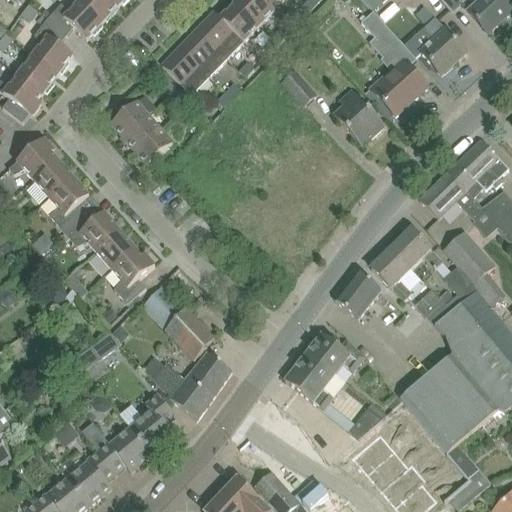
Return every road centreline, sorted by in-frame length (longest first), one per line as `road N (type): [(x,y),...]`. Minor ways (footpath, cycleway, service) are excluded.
road 1 (residential): [(289,337),(198,265),(70,123),(71,97),(157,0)]
road 2 (tertiary): [(289,337),(408,180),(511,84)]
road 3 (residential): [(374,511),(344,481),(231,416)]
road 4 (tertiary): [(144,511),(231,416)]
